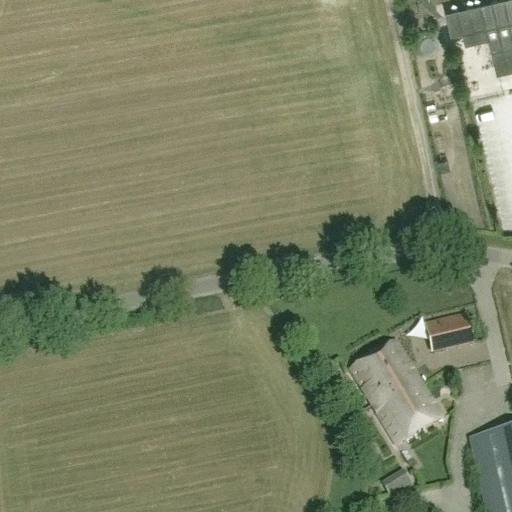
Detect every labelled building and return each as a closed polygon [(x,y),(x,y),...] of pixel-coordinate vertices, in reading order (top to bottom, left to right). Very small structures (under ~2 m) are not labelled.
[(496,73),(511,69),(511,0),(491,0),(444,11),(450,34),(461,32),(464,43),(488,38),(496,73)] [(417,326),(429,318),(425,312),(413,320),(417,326)] [(433,354),(447,351),(443,337),(430,340),(433,354)] [(393,404),(421,387),(395,344),(350,372),(372,408),(389,398),(393,404)] [(389,398),(372,408),(397,448),(442,420),(421,387),(393,404),(389,398)] [(511,511),(511,432),(471,442),(486,511),(511,511)]
